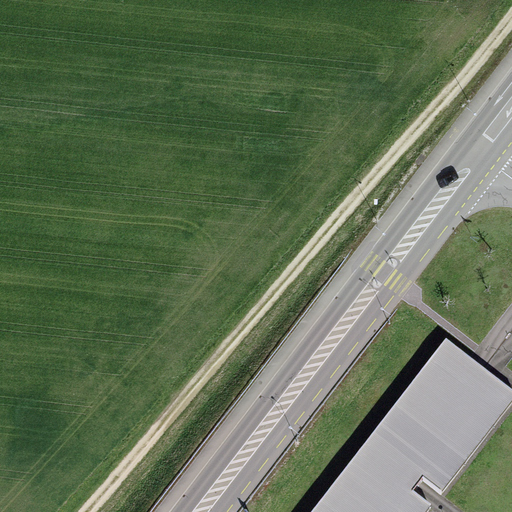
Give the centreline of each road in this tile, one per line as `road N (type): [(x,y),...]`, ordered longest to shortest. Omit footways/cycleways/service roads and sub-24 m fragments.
road 1 (track): [(511,24),(87,511)]
road 2 (primary): [(511,82),(189,511)]
